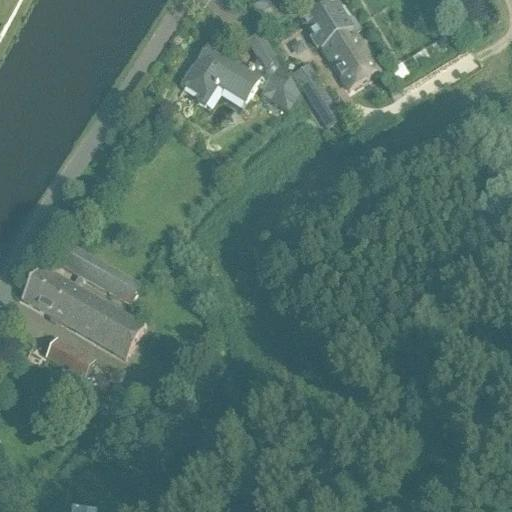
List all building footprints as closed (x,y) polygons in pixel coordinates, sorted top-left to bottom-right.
[(284,0),(269,0),(252,10),(265,31),(293,15),(284,0)] [(309,43),(316,53),(320,52),(347,96),(378,77),(351,34),(352,34),(352,33),(356,30),(351,23),(346,24),(332,1),(300,21),(312,40),(309,43)] [(296,101),(267,49),(263,41),(249,49),(257,63),(248,76),(232,66),(234,63),(225,57),(223,60),(208,51),(183,91),(200,102),(197,107),(204,112),(217,91),(244,109),(255,92),(263,97),(261,101),(286,117),(296,101)] [(307,71),(291,81),(312,114),(315,119),(319,116),(329,132),(341,124),(307,71)] [(145,331),(79,293),(84,284),(129,311),(141,290),(69,248),(58,269),(78,281),(73,289),(41,270),(21,304),(52,321),(62,328),(126,364),(145,331)] [(196,311),(192,301),(184,303),(187,314),(196,311)] [(57,343),(56,344),(46,362),(84,384),(95,365),(57,344),(57,343)]
